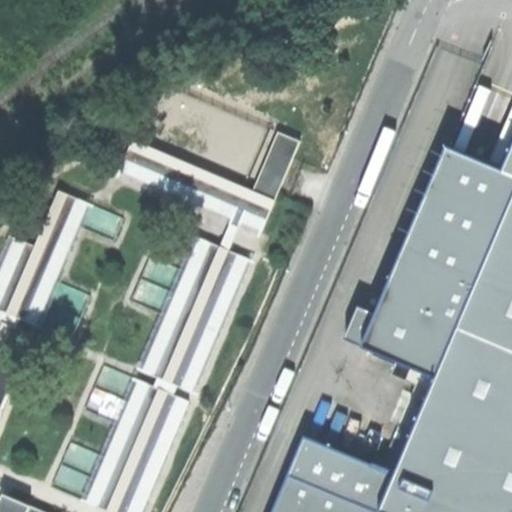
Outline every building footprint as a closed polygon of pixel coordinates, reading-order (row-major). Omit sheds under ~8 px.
[(253,191),(275,201),(293,158),(300,143),(278,134),(253,191)] [(261,233),(275,201),(253,191),(243,187),(132,140),(118,172),(231,220),(219,248),(228,252),(240,224),(261,233)] [(511,511),(511,155),(505,172),(484,163),(449,148),(388,290),(378,315),(359,306),(345,339),(437,379),(396,473),(305,438),(289,478),(275,511),(511,511)] [(58,191),(35,246),(8,314),(21,319),(37,326),(89,204),(58,191)] [(0,310),(8,314),(35,246),(14,237),(0,269),(0,310)] [(248,260),(228,252),(219,248),(196,238),(186,262),(141,371),(155,376),(180,387),(193,392),(248,260)] [(0,321),(17,329),(21,319),(8,314),(0,310),(0,321)] [(0,412),(33,335),(17,329),(0,321),(0,412)] [(176,397),(180,387),(155,376),(150,387),(176,397)] [(142,511),(188,402),(176,397),(150,387),(136,381),(85,503),(108,511),(142,511)] [(0,511),(43,511),(3,495),(0,502),(0,511)]
